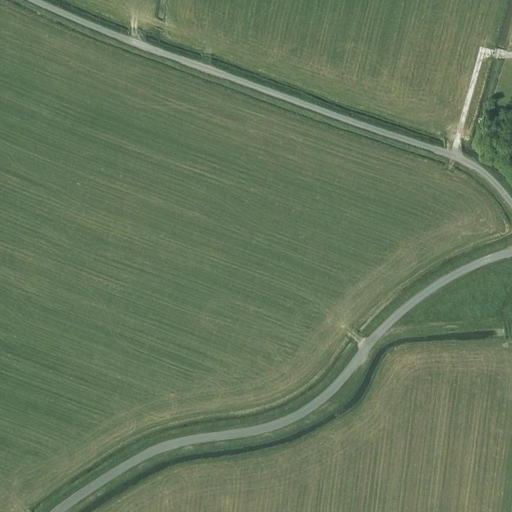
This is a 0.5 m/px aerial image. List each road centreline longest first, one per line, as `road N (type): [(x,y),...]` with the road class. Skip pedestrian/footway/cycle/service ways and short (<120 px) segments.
road 1 (unclassified): [(511,252),(455,274),(407,306),(334,388),(293,418),(162,448),(57,511)]
road 2 (unclassified): [(511,202),(489,177),(446,152),(32,0)]
road 3 (track): [(453,156),(482,50),(511,54)]
